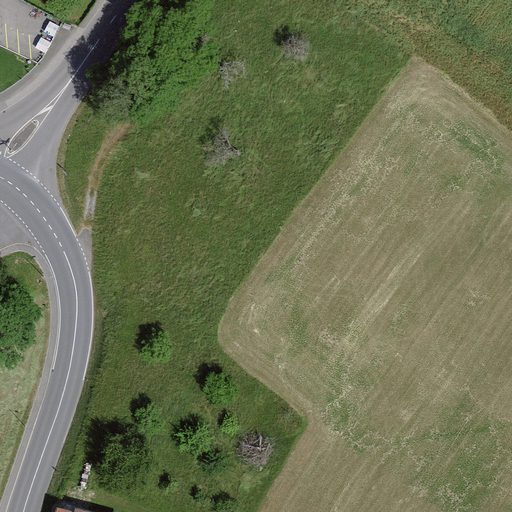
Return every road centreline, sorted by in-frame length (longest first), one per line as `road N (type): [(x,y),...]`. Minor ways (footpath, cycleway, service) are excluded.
road 1 (secondary): [(32,204),(72,268),(78,299),(60,410),(25,511)]
road 2 (secondary): [(0,170),(138,0)]
